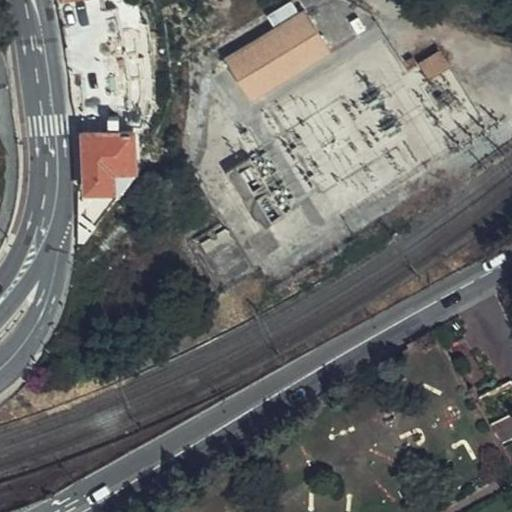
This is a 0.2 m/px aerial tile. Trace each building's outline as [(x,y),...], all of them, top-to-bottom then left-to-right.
[(330,52),(302,9),(224,58),(250,101),(330,52)] [(427,79),(449,65),(439,50),(417,63),(427,79)] [(111,120),(111,131),(130,130),(128,107),(110,108),(111,120)] [(110,108),(97,109),(97,120),(111,120),(110,108)] [(84,110),(85,133),(97,132),(97,120),(97,109),(84,110)] [(97,120),(97,132),(111,131),(111,120),(97,120)] [(135,130),(139,168),(142,168),(156,128),(135,130)] [(97,132),(85,133),(89,190),(117,189),(116,170),(139,168),(135,130),(130,130),(111,131),(97,132)] [(283,216),(248,158),(227,171),(262,229),(283,216)] [(204,259),(229,244),(223,233),(198,248),(204,259)] [(76,270),(71,292),(83,295),(87,272),(76,270)]
